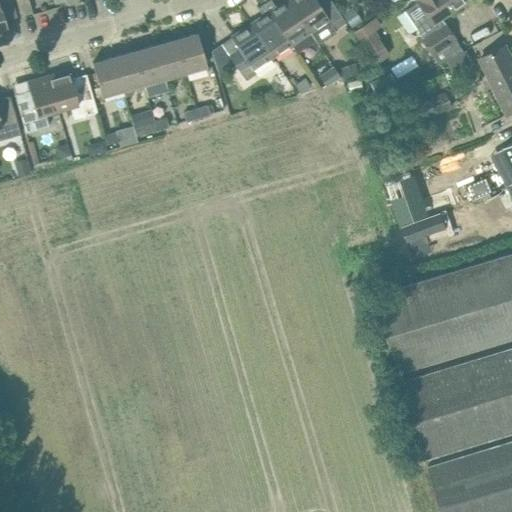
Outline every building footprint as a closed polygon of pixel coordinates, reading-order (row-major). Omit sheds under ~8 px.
[(0,0),(0,31),(7,29),(4,20),(16,16),(11,0),(0,0)] [(17,0),(21,15),(32,11),(28,0),(17,0)] [(271,0),(269,0),(264,3),(291,42),(298,52),(316,40),(309,30),(287,0),(286,0),(276,7),(271,0)] [(287,0),(309,30),(328,18),(336,29),(346,23),(331,0),(287,0)] [(416,0),(418,2),(404,11),(415,27),(432,23),(433,24),(465,2),(463,0),(416,0)] [(263,16),(251,24),(272,55),(291,42),(264,3),(257,8),(263,16)] [(353,7),(342,13),(351,28),(362,20),(353,7)] [(375,16),(353,31),(366,49),(375,63),(389,54),(380,40),(374,30),(381,25),(375,16)] [(421,37),(432,54),(455,39),(443,22),(421,37)] [(227,52),(238,68),(246,80),(257,73),(259,75),(275,65),(269,57),(272,55),(251,24),(231,37),(237,45),(227,52)] [(197,33),(176,39),(185,71),(206,65),(197,33)] [(176,39),(155,45),(164,77),(185,71),(176,39)] [(155,45),(134,51),(143,83),(164,77),(155,45)] [(511,56),(506,46),(488,55),(479,59),(507,114),(511,111),(511,56)] [(134,51),(113,57),(122,89),(143,83),(134,51)] [(92,62),(97,82),(101,95),(122,89),(113,57),(92,62)] [(343,79),(359,74),(355,63),(339,68),(343,79)] [(319,75),(327,86),(341,76),(333,65),(319,75)] [(68,69),(48,75),(57,110),(72,106),(76,118),(97,112),(86,74),(71,78),(68,69)] [(14,94),(20,113),(25,133),(47,127),(43,114),(57,110),(48,75),(27,81),(29,90),(14,94)] [(304,75),(294,83),(301,92),(311,85),(304,75)] [(234,85),(231,76),(222,80),(226,88),(234,85)] [(380,90),(386,90),(390,86),(387,80),(382,80),(378,84),(380,90)] [(412,103),(420,121),(451,107),(444,90),(412,103)] [(0,140),(20,134),(9,96),(0,98),(0,140)] [(196,109),(198,117),(211,114),(209,106),(196,109)] [(184,112),(186,121),(198,117),(196,109),(184,112)] [(154,121),(156,129),(168,126),(166,118),(155,121),(154,121)] [(154,121),(134,126),(136,135),(156,129),(154,121)] [(118,140),(116,132),(103,136),(106,144),(118,140)] [(103,138),(91,141),(93,152),(106,149),(103,138)] [(33,141),(29,142),(35,162),(39,161),(33,141)] [(56,147),(59,157),(70,154),(67,143),(56,147)] [(511,162),(500,168),(511,191),(511,143),(504,148),(511,162)] [(15,162),(19,176),(30,172),(26,159),(15,162)] [(511,253),(376,295),(399,373),(511,338),(511,253)] [(511,347),(402,382),(426,458),(511,432),(511,347)] [(511,511),(511,440),(428,466),(441,511),(511,511)]
